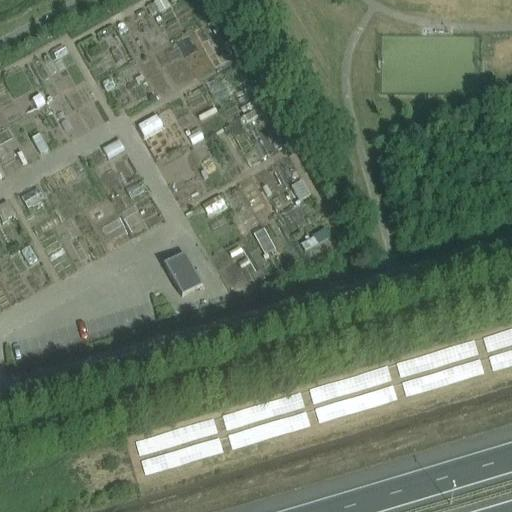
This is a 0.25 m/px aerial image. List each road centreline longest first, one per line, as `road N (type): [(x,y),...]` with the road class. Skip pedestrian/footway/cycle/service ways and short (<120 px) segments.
road 1 (unclassified): [(511,239),(0,386)]
road 2 (motorway): [(511,458),(334,511)]
